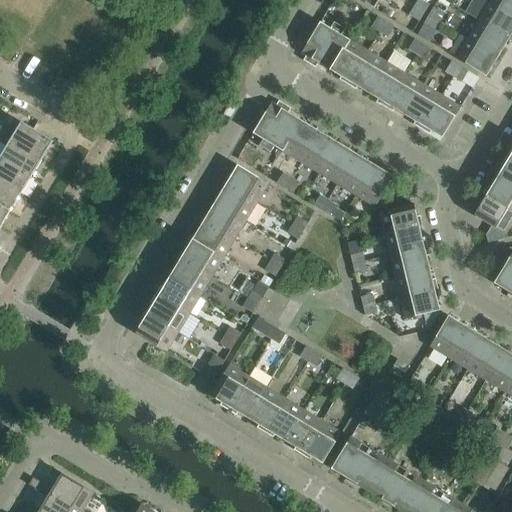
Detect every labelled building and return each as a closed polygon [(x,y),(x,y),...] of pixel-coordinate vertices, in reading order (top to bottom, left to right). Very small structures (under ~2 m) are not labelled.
[(358,0),(374,9),(379,0),(358,0)] [(429,5),(420,0),(418,0),(414,7),(424,14),(429,5)] [(511,0),(491,0),(490,3),(511,16),(511,0)] [(478,21),(509,40),(511,35),(511,16),(490,3),(478,21)] [(409,16),(419,22),(424,14),(414,7),(409,16)] [(444,14),(434,8),(428,16),(439,22),(444,14)] [(423,24),(434,31),(439,22),(428,16),(423,24)] [(377,17),(371,27),(380,32),(386,22),(377,17)] [(509,40),(478,21),(467,40),(498,58),(509,40)] [(388,37),(394,27),(386,22),(380,32),(388,37)] [(342,36),(345,30),(334,23),(330,29),(320,23),(302,54),(306,56),(304,61),(316,68),(318,64),(331,71),(350,40),(342,36)] [(423,25),(417,35),(429,42),(436,32),(423,25)] [(414,39),(408,50),(417,55),(423,44),(414,39)] [(341,78),(340,80),(348,85),(368,52),(350,40),(331,71),(341,78)] [(456,59),(486,77),(498,58),(467,40),(456,59)] [(425,60),(431,49),(423,44),(417,55),(425,60)] [(356,90),(357,87),(368,94),(386,63),(368,52),(348,85),(356,90)] [(451,62),(445,72),(454,77),(460,67),(451,62)] [(378,100),(377,103),(385,107),(405,74),(386,63),(368,94),(378,100)] [(462,82),(468,72),(460,67),(454,77),(462,82)] [(393,112),(394,110),(405,116),(423,85),(405,74),(385,107),(393,112)] [(415,122),(414,125),(422,130),(442,96),(423,85),(405,116),(415,122)] [(430,135),(431,132),(442,139),(461,108),(442,96),(422,130),(430,135)] [(291,109),(279,101),(276,106),(272,103),(253,134),(263,140),(259,146),(271,153),(274,147),(282,152),(301,121),(288,113),(291,109)] [(26,114),(21,122),(47,138),(52,129),(41,122),(26,114)] [(301,163),(319,132),(301,121),(282,152),(301,163)] [(53,142),(47,138),(21,122),(14,135),(0,127),(0,134),(42,160),(53,142)] [(319,174),(338,143),(319,132),(301,163),(319,174)] [(0,142),(7,147),(0,157),(0,158),(32,177),(42,160),(0,134),(0,142)] [(338,185),(356,154),(338,143),(319,174),(338,185)] [(356,196),(375,166),(356,154),(338,185),(356,196)] [(0,182),(21,195),(32,177),(0,158),(0,182)] [(501,166),(504,167),(497,178),(511,186),(511,161),(506,158),(501,166)] [(268,184),(238,166),(226,185),(257,203),(268,184)] [(400,185),(392,180),(394,177),(375,166),(356,196),(375,208),(386,191),(394,196),(400,185)] [(283,173),(277,183),(285,188),(292,178),(283,173)] [(294,193),(300,183),(292,178),(285,188),(294,193)] [(491,188),(488,187),(483,195),(511,212),(511,186),(497,178),(491,188)] [(0,205),(10,212),(21,195),(0,182),(0,205)] [(215,203),(246,222),(257,203),(226,185),(215,203)] [(320,195),(314,206),(322,211),(329,200),(320,195)] [(479,202),(481,204),(474,215),(492,226),(486,236),(488,243),(506,239),(505,234),(511,222),(511,212),(483,195),(479,202)] [(420,227),(423,227),(420,217),(417,217),(414,205),(410,206),(408,196),(396,199),(398,209),(379,213),(384,235),(419,226),(420,227)] [(331,216),(337,206),(329,200),(322,211),(331,216)] [(204,222),(234,240),(246,222),(215,203),(204,222)] [(0,229),(10,212),(0,205),(0,229)] [(308,223),(298,217),(293,225),(303,231),(308,223)] [(193,240),(223,259),(234,240),(204,222),(193,240)] [(288,234),(298,240),(303,231),(293,225),(288,234)] [(425,238),(422,238),(420,227),(419,226),(384,235),(390,256),(428,247),(425,238)] [(186,251),(183,249),(179,257),(212,277),(223,259),(193,240),(186,251)] [(427,256),(430,255),(428,247),(390,256),(395,277),(430,268),(427,256)] [(511,247),(494,252),(496,260),(505,266),(494,284),(509,293),(506,297),(511,300),(511,247)] [(362,252),(351,255),(353,265),(365,262),(362,252)] [(286,260),(276,254),(271,262),(281,268),(286,260)] [(174,265),(177,267),(170,277),(201,296),(212,277),(179,257),(174,265)] [(266,271),(276,277),(281,268),(271,262),(266,271)] [(355,274),(367,271),(365,262),(353,265),(355,274)] [(436,279),(433,280),(430,268),(395,277),(400,298),(438,288),(436,279)] [(164,288),(161,286),(156,294),(190,314),(201,296),(170,277),(164,288)] [(440,311),(437,298),(440,297),(438,288),(400,298),(405,320),(424,315),(440,311)] [(264,297),(254,291),(248,299),(258,305),(264,297)] [(154,304),(148,313),(148,314),(179,333),(190,314),(156,294),(151,302),(154,304)] [(373,294),(361,297),(363,307),(375,304),(373,294)] [(243,308),(253,314),(258,305),(248,299),(243,308)] [(366,316),(377,313),(375,304),(363,307),(366,316)] [(440,311),(424,315),(428,331),(429,331),(440,311)] [(148,313),(146,312),(140,320),(143,322),(136,333),(167,352),(179,333),(148,314),(148,313)] [(449,316),(430,347),(449,358),(468,328),(449,316)] [(269,324),(263,334),(271,339),(277,329),(269,324)] [(241,334),(231,328),(226,336),(236,342),(241,334)] [(468,370),(486,339),(468,328),(449,358),(468,370)] [(280,344),(286,334),(277,329),(271,339),(280,344)] [(221,345),(231,351),(236,342),(226,336),(221,345)] [(486,381),(505,350),(486,339),(468,370),(486,381)] [(306,346),(300,357),(308,362),(314,351),(306,346)] [(511,354),(505,350),(486,381),(505,392),(511,379),(511,354)] [(317,367),(323,356),(314,351),(308,362),(317,367)] [(409,366),(398,359),(390,372),(401,379),(409,366)] [(213,380),(218,372),(208,365),(203,374),(213,380)] [(211,396),(222,403),(220,406),(228,411),(249,377),(230,365),(211,396)] [(343,369),(337,379),(345,384),(351,374),(343,369)] [(354,389),(360,379),(351,374),(345,384),(354,389)] [(236,415),(238,413),(248,419),(267,388),(249,377),(228,411),(236,415)] [(422,384),(416,394),(424,399),(431,389),(422,384)] [(259,425),(257,428),(265,433),(286,399),(267,388),(248,419),(259,425)] [(433,405),(439,394),(431,389),(424,399),(433,405)] [(384,428),(399,403),(379,390),(364,415),(384,428)] [(273,438),(275,435),(285,441),(304,410),(286,399),(265,433),(273,438)] [(459,406),(453,417),(461,422),(468,412),(459,406)] [(296,448),(294,450),(302,455),(322,422),(304,410),(285,441),(296,448)] [(470,427),(476,417),(468,412),(461,422),(470,427)] [(310,460),(312,457),(323,464),(342,433),(322,422),(302,455),(310,460)] [(496,429),(490,439),(498,444),(505,434),(496,429)] [(507,449),(511,440),(511,438),(505,434),(498,444),(507,449)] [(474,511),(351,437),(332,469),(346,478),(344,482),(355,489),(357,485),(383,500),(381,504),(392,511),(394,507),(402,511),(474,511)] [(493,494),(508,469),(488,457),(473,482),(493,494)] [(82,511),(94,493),(62,474),(53,490),(43,484),(39,491),(48,497),(50,493),(81,511),(82,511)] [(33,478),(29,485),(39,491),(43,484),(33,478)] [(39,511),(81,511),(50,493),(48,497),(39,511)]
